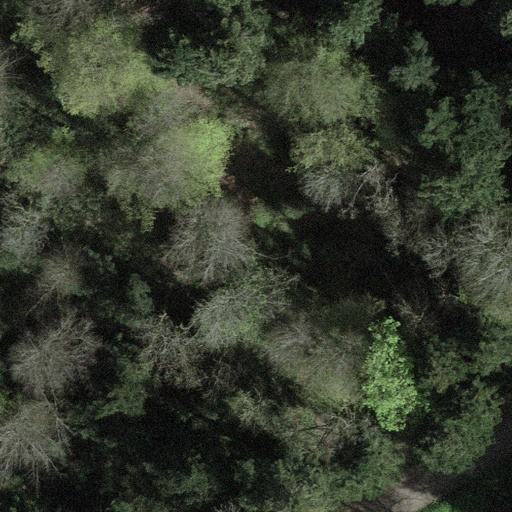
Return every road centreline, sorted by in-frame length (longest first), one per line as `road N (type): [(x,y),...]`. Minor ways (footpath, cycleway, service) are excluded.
road 1 (track): [(310,511),(83,0)]
road 2 (track): [(388,511),(511,424)]
